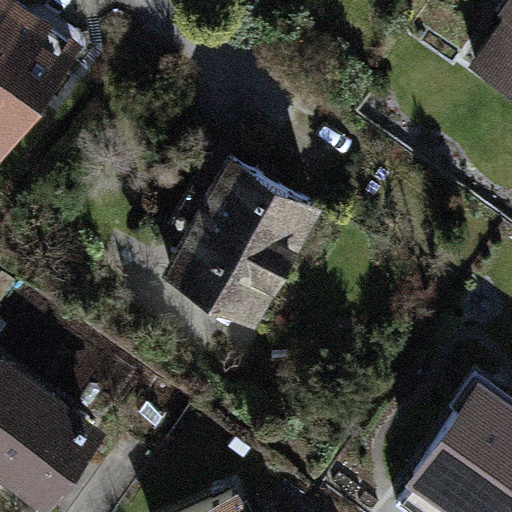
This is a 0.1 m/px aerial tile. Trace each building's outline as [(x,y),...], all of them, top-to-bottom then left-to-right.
[(0,0),(0,157),(7,163),(98,42),(41,0),(0,0)] [(511,0),(477,51),(511,74),(511,0)] [(277,311),(337,198),(242,147),(182,260),(277,311)] [(0,466),(57,507),(117,421),(12,348),(0,364),(0,466)] [(511,511),(511,403),(482,382),(411,477),(459,511),(511,511)] [(262,511),(255,511),(244,483),(172,511),(282,511),(280,505),(262,511)]
